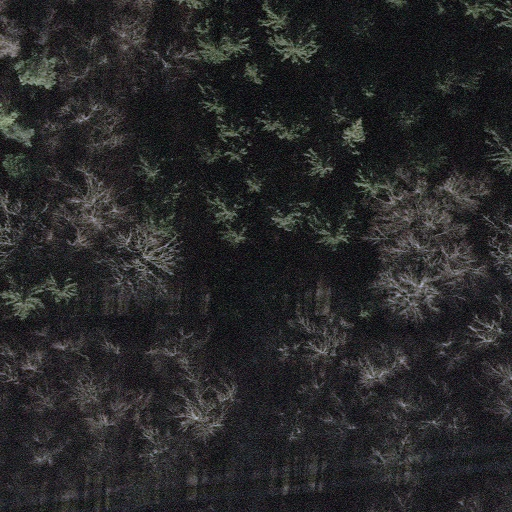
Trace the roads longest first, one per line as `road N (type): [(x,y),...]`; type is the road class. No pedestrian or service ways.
road 1 (track): [(0,510),(511,458)]
road 2 (track): [(511,280),(0,306)]
